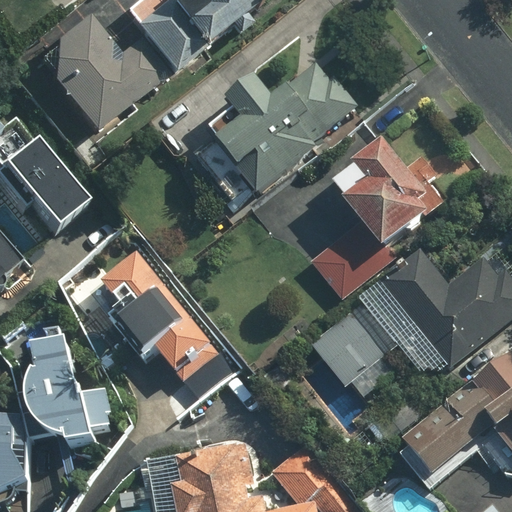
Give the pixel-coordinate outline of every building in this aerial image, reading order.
[(174,0),(141,27),(182,78),(271,0),(174,0)] [(142,44),(125,58),(94,19),(64,43),(60,87),(102,135),(172,81),(142,44)] [(325,151),(320,144),(359,113),(323,67),(281,99),(269,83),(241,105),(252,119),(227,138),(262,182),(258,185),(267,196),(325,151)] [(99,212),(19,125),(0,142),(0,160),(70,238),(99,212)] [(452,207),(438,189),(446,182),(429,161),(415,172),(395,147),(346,186),(374,221),(318,265),(349,303),(414,251),(407,243),(452,207)] [(0,290),(28,266),(0,235),(0,290)] [(511,326),(511,271),(504,278),(489,260),(456,285),(429,252),(391,282),(461,368),(511,326)] [(135,313),(122,323),(154,363),(168,352),(188,377),(222,350),(148,259),(114,287),(135,313)] [(370,303),(317,342),(350,385),(402,346),(370,303)] [(92,400),(77,344),(45,352),(51,377),(47,382),(43,388),(41,397),(41,407),(51,428),(61,436),(79,440),(80,449),(104,443),(102,438),(126,432),(116,394),(92,400)] [(511,363),(485,387),(477,378),(411,436),(445,475),(500,427),(511,440),(511,363)] [(0,407),(0,504),(41,484),(25,453),(33,422),(7,420),(5,413),(1,408),(0,407)] [(277,511),(270,511),(267,497),(253,500),(251,486),(259,485),(251,447),(242,449),(242,446),(183,458),(188,483),(180,484),(185,511),(323,511),(322,503),(277,511)]
